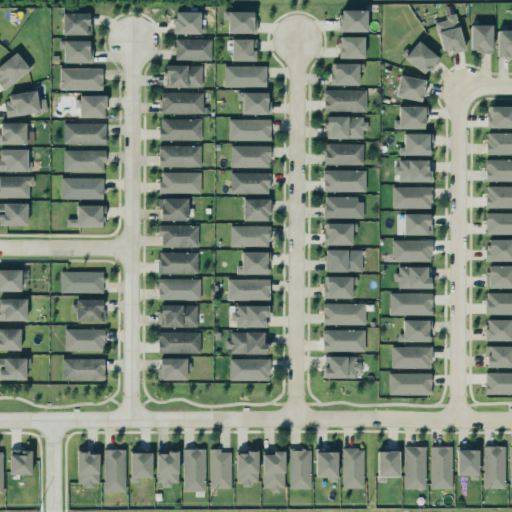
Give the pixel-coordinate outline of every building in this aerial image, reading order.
[(336,9),(366,9),(366,21),(366,30),(336,31),(336,9)] [(221,10),(255,10),(255,21),(255,31),(222,31),(221,10)] [(169,11),(202,11),(202,22),(202,32),(169,33),(169,11)] [(56,12),(90,12),(90,23),(90,33),(56,33),(56,12)] [(454,15),(463,47),(440,54),(431,22),(454,15)] [(467,25),(490,24),(489,51),(467,51),(467,25)] [(491,29),(511,29),(511,56),(491,56),(491,29)] [(172,37),(211,37),(210,61),(172,60),(172,37)] [(334,37),(364,37),(364,48),(364,58),(334,58),(334,37)] [(226,38),(260,38),(260,49),(260,59),(226,59),(226,38)] [(58,39),(92,39),(92,50),(92,60),(58,61),(58,39)] [(399,56),(414,39),(433,57),(418,73),(399,56)] [(0,86),(2,88),(25,69),(11,52),(0,60),(0,86)] [(163,63),(202,63),(201,87),(163,87),(163,63)] [(327,63),(357,63),(357,75),(357,84),(328,85),(327,63)] [(223,66),(267,66),(267,88),(223,88),(223,66)] [(59,67),(103,67),(103,89),(59,89),(59,67)] [(391,96),(395,74),(421,79),(417,101),(391,96)] [(4,116),(45,111),(43,98),(33,100),(31,90),(1,94),(4,116)] [(321,90),(365,90),(365,112),(321,112),(321,90)] [(236,91),(270,91),(270,103),(270,113),(236,113),(236,91)] [(162,92),(201,93),(201,116),(162,116),(162,92)] [(74,95),(104,95),(104,107),(104,116),(75,117),(74,95)] [(484,105),(511,105),(511,127),(484,127),(484,105)] [(393,106),(426,106),(426,118),(426,128),(393,128),(393,106)] [(324,116),(362,116),(362,140),(324,139),(324,116)] [(226,118),(270,118),(270,140),(226,140),(226,118)] [(161,119),(199,119),(199,143),(161,142),(161,119)] [(62,122),(106,122),(105,144),(62,143),(62,122)] [(0,123),(26,123),(26,134),(26,144),(0,144),(0,123)] [(399,132),(432,132),(432,143),(432,153),(399,154),(399,132)] [(482,132),(511,132),(511,154),(482,154),(482,132)] [(323,143),(361,143),(361,167),(323,166),(323,143)] [(229,144),(268,145),(267,168),(229,168),(229,144)] [(160,145),(198,145),(198,169),(159,169),(160,145)] [(0,149),(24,149),(24,160),(24,170),(0,170),(0,149)] [(64,149),(103,149),(102,173),(64,172),(64,149)] [(391,165),(396,165),(396,159),(428,159),(428,181),(396,181),(396,174),(391,174),(391,165)] [(481,159),(511,159),(511,180),(481,180),(481,159)] [(320,170),(364,170),(364,192),(320,192),(320,170)] [(229,171),(268,171),(267,195),(229,195),(229,171)] [(157,172),(201,172),(201,193),(157,193),(157,172)] [(0,175),(30,175),(30,188),(27,188),(27,197),(0,197),(0,175)] [(60,177),(103,177),(103,198),(60,198),(60,177)] [(480,183),(511,183),(511,205),(480,205),(480,183)] [(388,186),(432,186),(432,208),(388,208),(388,186)] [(322,195),(360,195),(360,219),(322,218),(322,195)] [(155,197),(188,198),(188,209),(189,219),(155,219),(155,197)] [(237,199),(271,199),(271,210),(271,220),(238,220),(237,199)] [(0,203),(23,203),(23,215),(23,225),(0,225),(0,203)] [(72,204),(104,205),(103,227),(63,226),(63,218),(72,218),(72,204)] [(482,212),(511,212),(511,234),(482,234),(482,212)] [(398,213),(431,213),(431,224),(431,234),(398,235),(398,213)] [(321,222),(351,222),(351,234),(351,243),(321,244),(321,222)] [(158,224),(197,224),(197,248),(158,247),(158,224)] [(229,225),(267,225),(267,249),(229,248),(229,225)] [(391,238),(430,238),(429,262),(391,262),(391,238)] [(483,239),(511,239),(511,260),(483,260),(483,239)] [(325,250),(359,250),(359,261),(359,271),(325,271),(325,250)] [(158,251),(197,251),(196,275),(158,275),(158,251)] [(234,251),(267,252),(267,263),(268,273),(234,273),(234,251)] [(393,265),(432,265),(431,289),(393,288),(393,265)] [(483,265),(511,265),(511,286),(483,287),(483,265)] [(0,269),(22,269),(22,281),(22,291),(0,291),(0,269)] [(59,271),(102,271),(102,293),(59,293),(59,271)] [(319,276),(349,276),(349,287),(349,297),(319,297),(319,276)] [(155,278),(198,278),(198,300),(155,299),(155,278)] [(226,278),(269,278),(269,300),(225,300),(226,278)] [(482,292),(511,292),(511,314),(482,314),(482,292)] [(387,293),(431,293),(431,315),(387,315),(387,293)] [(0,299),(24,299),(24,310),(24,320),(0,320),(0,299)] [(70,299),(104,299),(104,310),(104,320),(70,320),(70,299)] [(320,303),(364,303),(364,325),(320,325),(320,303)] [(231,304),(265,304),(265,315),(265,325),(231,325),(231,304)] [(160,305),(193,305),(193,316),(194,326),(160,326),(160,305)] [(398,319),(431,319),(431,330),(431,341),(398,341),(398,319)] [(481,319),(510,319),(510,330),(510,340),(481,340),(481,319)] [(0,329),(21,329),(21,340),(21,350),(0,350),(0,329)] [(63,329),(101,329),(101,353),(63,353),(63,329)] [(228,329),(266,329),(266,353),(228,352),(228,329)] [(319,329),(363,329),(363,350),(319,350),(319,329)] [(155,331),(199,331),(199,353),(155,353),(155,331)] [(392,345),(431,345),(430,369),(392,369),(392,345)] [(481,345),(510,345),(510,356),(510,366),(481,366),(481,345)] [(326,354),(359,355),(358,377),(318,376),(318,368),(326,368),(326,354)] [(154,357),(187,357),(187,369),(187,379),(154,379),(154,357)] [(228,357),(267,357),(267,381),(228,381),(228,357)] [(0,358),(23,358),(23,369),(23,379),(0,379),(0,358)] [(60,358),(104,358),(104,380),(60,380),(60,358)] [(386,373),(430,373),(430,395),(386,395),(386,373)] [(483,374),(511,374),(511,395),(483,395),(483,374)] [(427,446),(449,446),(449,488),(427,488),(427,446)] [(481,446),(503,446),(503,488),(481,488),(481,446)] [(340,447),(362,447),(362,488),(340,488),(340,447)] [(401,447),(423,447),(424,489),(402,489),(401,447)] [(4,449),(27,449),(27,475),(4,475),(4,449)] [(101,449),(123,449),(124,491),(101,491),(101,449)] [(180,449),(202,449),(202,490),(180,490),(180,449)] [(452,449),(475,449),(474,475),(452,475),(452,449)] [(208,450),(230,450),(230,488),(208,488),(208,450)] [(288,450),(310,450),(310,489),(288,489),(288,450)] [(151,451),(151,483),(161,483),(161,488),(170,488),(170,483),(175,483),(174,451),(151,451)] [(232,451),(232,482),(241,482),(241,487),(251,487),(251,482),(255,482),(255,451),(232,451)] [(373,451),(395,451),(395,477),(373,477),(373,451)] [(125,452),(147,452),(147,479),(125,479),(125,452)] [(311,452),(333,452),(333,478),(311,478),(311,452)] [(74,453),(73,483),(83,483),(83,488),(92,488),(92,483),(96,484),(97,453),(74,453)] [(260,453),(259,488),(268,488),(268,493),(278,493),(278,489),(282,489),(283,453),(260,453)]
